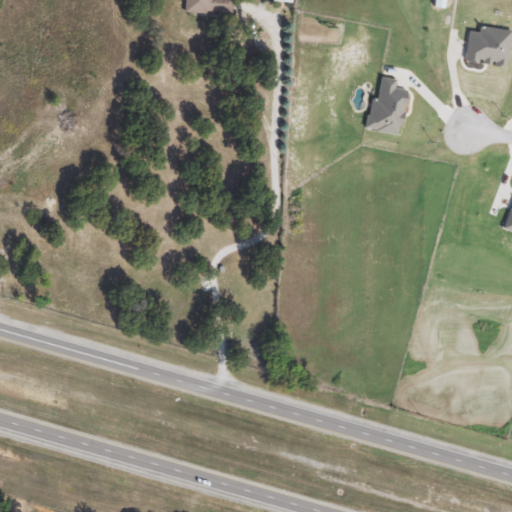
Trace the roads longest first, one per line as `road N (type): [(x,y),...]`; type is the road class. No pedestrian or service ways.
road 1 (primary): [(511,479),(0,327)]
road 2 (primary): [(0,420),(316,511)]
